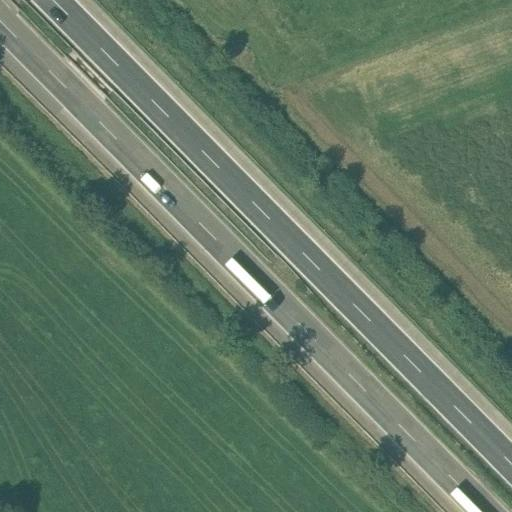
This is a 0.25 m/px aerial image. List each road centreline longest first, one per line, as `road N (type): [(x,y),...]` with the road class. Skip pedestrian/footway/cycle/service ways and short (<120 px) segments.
road 1 (motorway): [(0,31),(471,511)]
road 2 (motorway): [(511,466),(43,0)]
